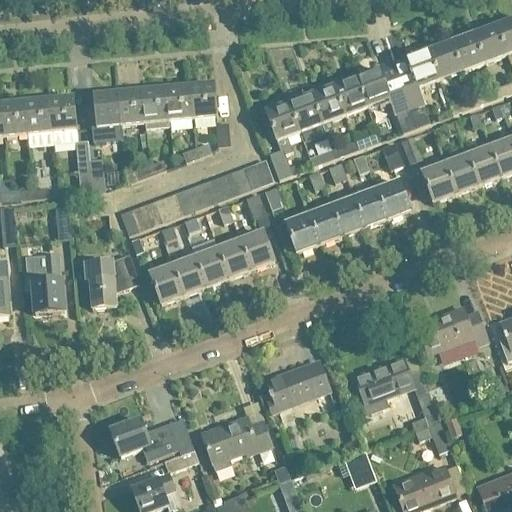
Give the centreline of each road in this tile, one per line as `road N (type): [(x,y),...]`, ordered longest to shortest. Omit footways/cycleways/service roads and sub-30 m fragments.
road 1 (residential): [(75,397),(511,234)]
road 2 (residential): [(0,39),(317,0)]
